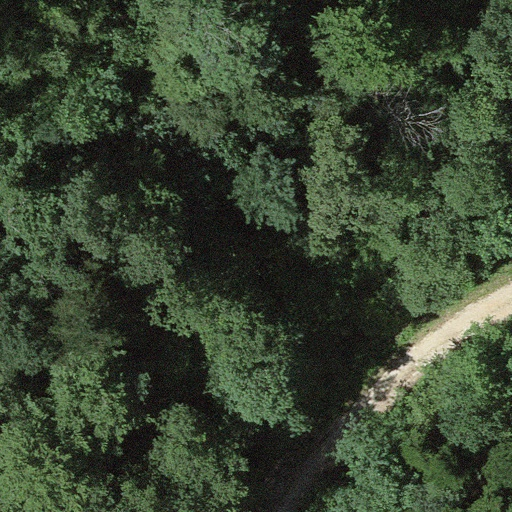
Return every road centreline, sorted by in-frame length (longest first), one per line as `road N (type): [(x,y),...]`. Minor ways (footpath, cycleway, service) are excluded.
road 1 (track): [(511,285),(385,371),(295,511)]
road 2 (track): [(108,0),(67,55),(0,114)]
